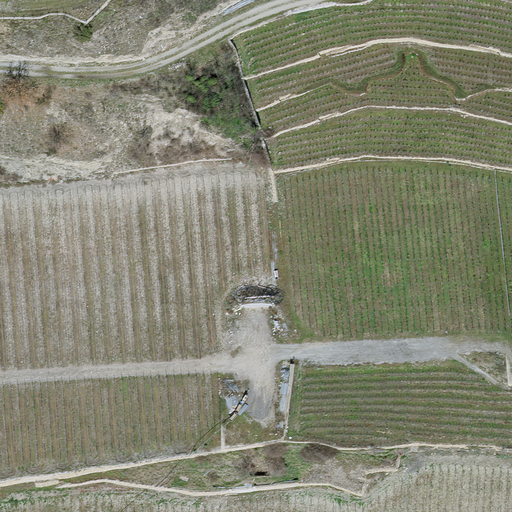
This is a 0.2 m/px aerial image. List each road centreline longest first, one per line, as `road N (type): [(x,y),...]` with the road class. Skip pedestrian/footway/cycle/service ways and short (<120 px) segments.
road 1 (track): [(503,341),(0,374)]
road 2 (track): [(0,70),(156,67),(283,9),(328,0)]
